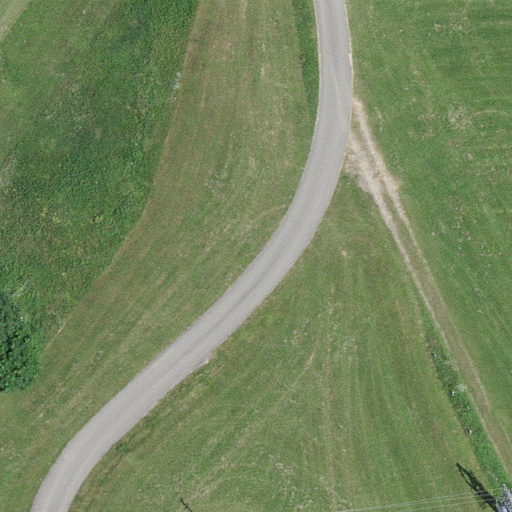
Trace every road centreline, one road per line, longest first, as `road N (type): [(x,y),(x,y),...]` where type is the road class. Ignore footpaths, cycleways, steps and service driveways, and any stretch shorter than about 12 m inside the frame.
road 1 (unclassified): [(333,0),(329,171),(261,289),(109,431),(53,511)]
road 2 (track): [(334,96),(511,445)]
